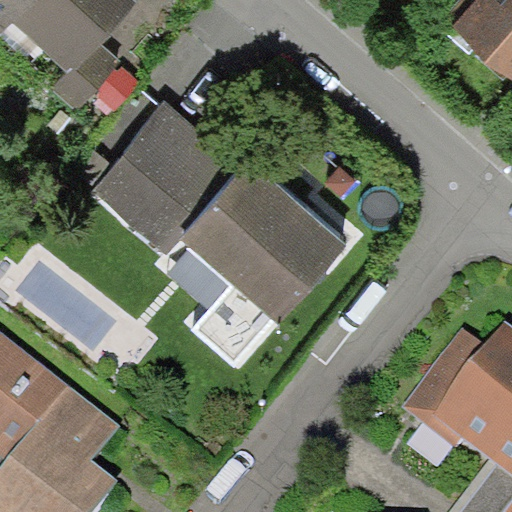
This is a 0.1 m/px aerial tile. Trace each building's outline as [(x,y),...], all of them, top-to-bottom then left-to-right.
[(124,0),(8,0),(7,2),(74,59),(98,33),(124,0)] [(511,0),(460,0),(444,18),(511,78),(511,0)] [(98,33),(74,59),(55,79),(78,100),(87,90),(117,55),(120,54),(98,33)] [(141,75),(117,55),(87,90),(111,110),(141,75)] [(168,245),(183,223),(268,295),(237,314),(215,341),(253,372),(315,295),(303,286),(353,223),(251,142),(241,155),(166,93),(92,182),(168,245)] [(487,348),(462,329),(403,406),(461,450),(467,442),(494,463),(455,511),(511,511),(511,326),(507,323),(487,348)] [(123,433),(69,391),(0,338),(0,457),(12,466),(0,480),(0,511),(108,511),(120,498),(90,476),(123,433)]
